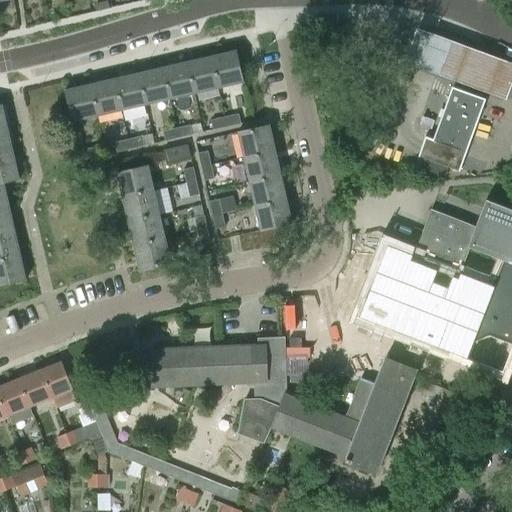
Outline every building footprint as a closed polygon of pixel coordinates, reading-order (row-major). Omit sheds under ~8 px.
[(511,54),(420,21),(414,38),(407,57),(509,95),(511,86),(511,54)] [(211,57),(218,88),(242,83),(235,52),(211,57)] [(211,57),(186,63),(194,94),(218,88),(211,57)] [(186,63),(162,69),(169,100),(194,94),(186,63)] [(162,69),(138,74),(145,105),(169,100),(162,69)] [(145,105),(138,74),(113,80),(120,111),(145,105)] [(113,80),(89,85),(96,117),(120,111),(113,80)] [(96,117),(89,85),(65,91),(72,122),(96,117)] [(444,179),(448,168),(458,172),(482,106),(484,101),(453,90),(453,89),(452,89),(433,141),(426,138),(418,158),(423,160),(420,170),(444,179)] [(238,115),(224,118),(227,128),(240,124),(238,115)] [(224,118),(211,121),(213,131),(227,128),(224,118)] [(190,126),(176,129),(178,139),(192,136),(190,126)] [(243,159),(275,152),(269,126),(238,133),(243,159)] [(176,129),(162,132),(164,142),(178,139),(176,129)] [(0,157),(12,155),(7,131),(0,132),(0,157)] [(141,137),(128,141),(130,150),(144,147),(141,137)] [(128,141),(114,144),(116,153),(130,150),(128,141)] [(191,160),(187,146),(163,151),(166,165),(191,160)] [(94,149),(79,152),(81,162),(96,158),(94,149)] [(208,152),(198,154),(201,168),(211,165),(208,152)] [(280,176),(275,152),(243,159),(249,183),(280,176)] [(12,155),(0,157),(0,184),(3,183),(3,184),(18,180),(12,155)] [(211,165),(201,168),(204,181),(214,179),(211,165)] [(122,199),(153,192),(148,167),(117,174),(122,199)] [(193,169),(183,171),(186,185),(196,182),(193,169)] [(286,199),(280,176),(249,183),(255,206),(286,199)] [(196,182),(186,185),(189,198),(199,196),(196,182)] [(0,184),(0,208),(8,207),(3,184),(3,183),(0,184)] [(153,192),(122,199),(128,224),(159,216),(153,192)] [(292,224),(286,199),(255,206),(260,231),(292,224)] [(503,375),(511,352),(511,210),(486,200),(475,227),(431,210),(423,230),(413,255),(409,253),(386,244),(373,277),(379,279),(364,318),(358,316),(349,340),(336,371),(359,380),(345,417),(285,394),(283,338),(257,339),(257,340),(257,345),(151,349),(153,387),(259,383),(260,399),(244,400),(237,433),(264,444),(271,427),(271,429),(346,457),(344,461),(376,474),(415,371),(457,387),(467,361),(503,375)] [(219,200),(209,202),(212,216),(222,213),(219,200)] [(8,207),(0,208),(0,233),(14,231),(8,207)] [(222,213),(212,216),(215,229),(225,227),(222,213)] [(159,216),(128,224),(133,247),(164,240),(159,216)] [(204,217),(194,219),(197,232),(207,230),(204,217)] [(207,230),(197,232),(200,246),(210,244),(207,230)] [(0,259),(19,255),(14,231),(0,233),(0,259)] [(170,264),(164,240),(133,247),(139,271),(170,264)] [(0,285),(25,280),(19,255),(0,259),(0,285)] [(316,299),(288,300),(289,324),(316,323),(316,299)] [(51,397),(55,408),(75,400),(60,364),(42,371),(52,397),(51,397)] [(52,397),(42,371),(19,380),(30,406),(51,397),(52,397)] [(19,380),(0,387),(0,396),(7,415),(30,406),(19,380)] [(83,427),(76,430),(81,442),(90,438),(101,434),(92,411),(89,405),(78,409),(81,415),(78,416),(83,427)] [(109,452),(143,466),(240,504),(245,493),(232,488),(231,490),(118,445),(103,406),(92,411),(101,434),(108,451),(109,452)] [(76,430),(66,434),(71,446),(81,442),(76,430)] [(462,433),(453,441),(459,448),(468,440),(462,433)] [(71,446),(66,434),(57,438),(62,450),(71,446)] [(101,434),(90,438),(97,456),(97,457),(106,457),(104,453),(108,451),(101,434)] [(32,447),(23,451),(27,462),(37,459),(32,447)] [(23,451),(13,455),(18,466),(27,462),(23,451)] [(34,468),(11,477),(15,486),(19,484),(21,488),(37,485),(37,487),(47,486),(44,466),(34,468)] [(88,474),(87,487),(96,487),(96,474),(88,474)] [(105,475),(96,474),(96,487),(105,487),(105,475)] [(10,475),(1,479),(6,491),(15,487),(15,486),(11,477),(10,475)] [(180,487),(176,499),(185,502),(189,491),(180,487)] [(284,511),(292,492),(282,488),(272,511),(284,511)] [(189,491),(185,502),(194,506),(198,494),(189,491)]
